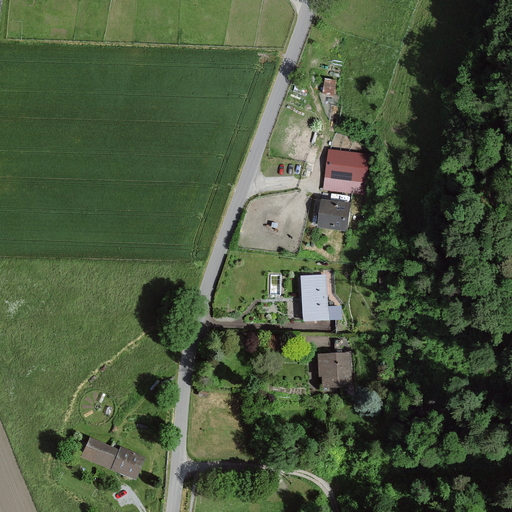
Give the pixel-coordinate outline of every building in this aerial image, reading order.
[(335,92),(337,77),(325,75),(323,90),(335,92)] [(368,155),(332,150),(327,187),(363,192),(368,155)] [(351,203),(324,200),(321,226),(348,229),(351,203)] [(323,276),(302,278),(305,320),(342,317),(341,307),(326,308),(323,276)] [(350,353),(319,354),(320,374),(324,374),(325,387),(347,386),(346,383),(351,382),(350,353)] [(91,439),(83,456),(136,479),(145,458),(121,447),(119,451),(91,439)]
